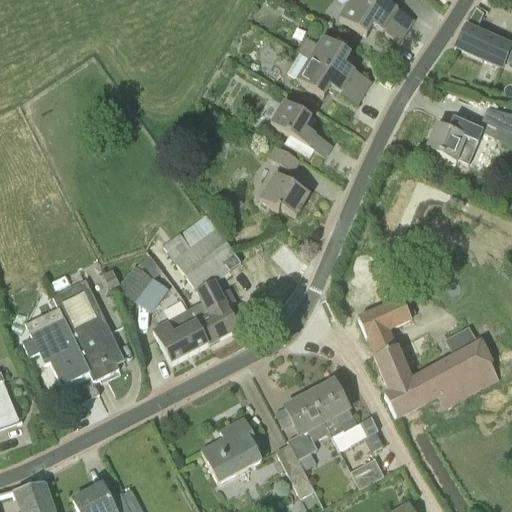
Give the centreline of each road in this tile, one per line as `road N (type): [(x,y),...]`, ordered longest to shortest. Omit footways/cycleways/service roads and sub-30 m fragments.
road 1 (unclassified): [(0,480),(272,343),(299,319),(315,288)]
road 2 (residential): [(315,288),(386,124),(464,0)]
